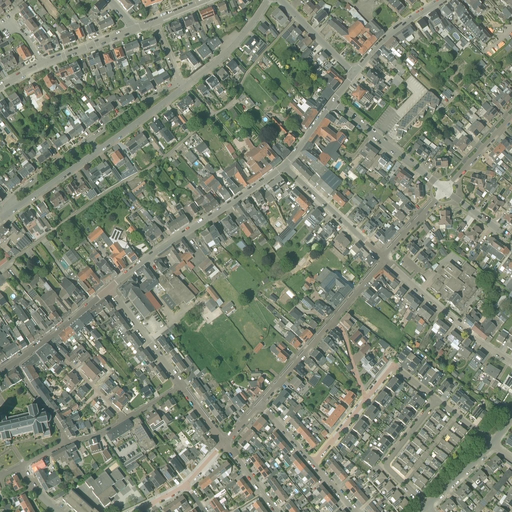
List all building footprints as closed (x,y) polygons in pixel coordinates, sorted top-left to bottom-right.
[(0,0),(2,2),(8,9),(10,8),(9,6),(11,5),(10,3),(13,1),(11,0),(0,0)] [(134,2),(136,0),(132,0),(130,2),(123,7),(127,12),(136,5),(134,2)] [(240,7),(243,10),(252,2),(249,0),(240,0),(243,3),(240,7)] [(392,7),(398,13),(400,11),(401,12),(405,8),(399,2),(396,0),(393,0),(391,2),(392,4),(390,6),(392,7)] [(474,13),(476,11),(480,6),(477,2),(476,0),(463,0),(468,6),(474,13)] [(502,13),(507,20),(511,16),(511,0),(505,0),(502,3),(506,7),(506,10),(502,13)] [(91,23),(96,19),(99,17),(97,15),(100,13),(103,10),(106,6),(102,1),(91,11),(93,14),(88,19),(89,20),(91,23)] [(459,19),(465,13),(459,7),(454,1),(449,6),(442,12),(447,18),(452,14),(455,15),(459,19)] [(22,19),(29,13),(33,11),(29,7),(28,8),(25,3),(19,8),(22,12),(20,14),(22,16),(21,17),(22,19)] [(308,7),(305,10),(310,15),(313,12),(315,14),(322,8),(318,4),(314,7),(310,3),(307,6),(308,7)] [(226,7),(225,4),(217,7),(221,16),(228,13),(227,10),(227,9),(227,7),(226,7)] [(480,6),(476,11),(479,15),(484,10),(486,12),(489,10),(487,8),(486,9),(482,5),(480,6)] [(41,18),(47,13),(43,8),(37,12),(41,18)] [(323,11),(314,19),(314,20),(319,25),(328,16),(330,10),(324,8),(323,11)] [(206,11),(211,23),(215,22),(217,26),(221,25),(217,17),(215,18),(215,17),(212,9),(206,11)] [(272,16),(281,25),(287,19),(278,10),(272,16)] [(211,23),(206,11),(200,14),(203,21),(205,26),(202,27),(203,30),(205,33),(206,32),(207,30),(205,26),(211,23)] [(430,20),(434,27),(441,22),(445,29),(446,29),(449,33),(455,28),(445,18),(440,21),(435,12),(428,16),(429,19),(430,20)] [(29,13),(22,19),(24,21),(25,20),(27,23),(26,23),(31,19),(32,19),(33,18),(29,13)] [(352,16),(357,21),(364,28),(367,24),(356,13),(352,16)] [(462,23),(469,17),(465,13),(459,19),(462,23)] [(503,24),(507,20),(502,13),(498,17),(503,24)] [(194,16),(189,18),(196,33),(197,33),(196,29),(199,27),(194,16)] [(104,21),(108,28),(114,25),(110,17),(107,19),(108,20),(104,21)] [(465,27),(466,26),(473,20),(472,21),(469,17),(462,23),(465,27)] [(196,33),(189,18),(185,19),(183,19),(183,20),(186,28),(189,27),(189,28),(190,28),(191,30),(190,31),(192,35),(193,37),(196,36),(195,34),(196,33)] [(26,23),(25,24),(27,27),(26,28),(27,29),(34,24),(31,20),(32,19),(31,19),(26,23)] [(91,23),(94,27),(95,28),(98,25),(101,31),(108,28),(104,21),(104,19),(98,22),(96,19),(91,23)] [(367,51),(358,42),(354,38),(356,37),(349,31),(348,32),(338,22),(337,23),(333,19),(329,24),(333,28),(337,32),(363,56),(367,51)] [(93,27),(94,27),(91,23),(89,20),(87,21),(88,24),(84,26),(87,33),(88,33),(90,37),(96,34),(93,27)] [(424,29),(427,27),(422,20),(417,24),(422,31),(430,41),(432,40),(424,29)] [(476,24),(474,22),(473,20),(466,26),(469,30),(476,24)] [(349,31),(356,37),(359,33),(360,34),(365,29),(364,28),(357,21),(349,31)] [(181,35),(181,36),(184,35),(179,22),(176,23),(173,24),(174,24),(173,25),(177,36),(181,35)] [(365,29),(366,31),(369,33),(377,41),(384,34),(381,31),(372,22),(369,25),(365,29)] [(34,24),(27,29),(29,32),(30,31),(32,33),(38,28),(34,24)] [(269,30),(276,39),(279,35),(271,25),(268,28),(264,24),(258,30),(264,35),(269,30)] [(480,28),(478,26),(476,24),(469,30),(473,34),(480,28)] [(62,25),(60,27),(66,35),(70,44),(76,42),(73,33),(69,35),(66,30),(62,25)] [(77,26),(77,25),(71,27),(75,32),(77,37),(78,36),(79,40),(85,38),(82,30),(81,30),(80,26),(77,26)] [(177,36),(173,25),(171,25),(169,26),(166,27),(169,33),(168,33),(171,40),(174,39),(174,37),(177,36),(177,37),(177,36)] [(416,32),(410,25),(400,32),(405,40),(416,32)] [(66,35),(60,27),(59,27),(56,29),(60,34),(61,38),(64,46),(70,44),(66,35)] [(476,38),(484,31),(484,30),(483,31),(480,28),(473,34),(476,38)] [(44,35),(39,29),(33,33),(35,35),(34,36),(36,39),(35,39),(36,41),(44,35)] [(297,38),(300,41),(302,38),(300,36),(302,34),(297,29),(291,34),(288,30),(281,37),(287,43),(293,37),(296,40),(297,38)] [(207,40),(205,33),(203,30),(199,32),(202,40),(198,41),(200,46),(208,42),(207,40)] [(477,37),(480,40),(480,41),(488,35),(484,31),(476,38),(477,37)] [(405,40),(400,32),(393,37),(400,44),(402,43),(400,41),(402,40),(403,41),(405,40)] [(47,33),(46,34),(44,35),(36,41),(38,43),(39,42),(41,45),(42,44),(43,47),(49,45),(48,41),(52,40),(47,33)] [(370,40),(368,42),(366,44),(370,48),(377,41),(369,33),(366,36),(370,40)] [(480,41),(484,44),(482,46),(484,48),(487,46),(485,44),(491,39),(488,35),(480,41)] [(196,52),(203,60),(211,54),(211,53),(222,44),(217,38),(208,42),(200,46),(195,48),(197,51),(196,52)] [(302,38),(300,41),(302,43),(298,46),(301,49),(304,46),(307,48),(312,42),(308,38),(306,39),(305,39),(304,40),(302,38)] [(400,46),(392,38),(387,43),(396,51),(401,56),(396,51),(400,46)] [(452,49),(455,46),(447,38),(444,41),(452,49)] [(157,45),(155,39),(148,42),(151,50),(155,48),(157,47),(157,45)] [(252,52),(258,45),(252,39),(246,46),(252,52)] [(370,48),(366,44),(361,39),(358,42),(367,51),(370,48)] [(261,40),(260,41),(258,43),(262,47),(255,55),(258,57),(268,46),(261,40)] [(49,45),(43,47),(42,48),(43,51),(44,50),(45,53),(53,50),(51,45),(50,45),(48,41),(49,45)] [(148,42),(141,44),(144,52),(151,50),(148,42)] [(192,49),(189,42),(186,44),(185,47),(185,48),(182,49),(184,53),(187,51),(188,51),(192,49)] [(22,58),(24,61),(31,57),(27,49),(26,49),(25,48),(26,47),(24,43),(20,45),(22,49),(17,51),(21,58),(22,58)] [(131,45),(134,53),(140,51),(137,43),(131,45)] [(387,43),(383,47),(394,58),(394,57),(396,55),(399,58),(401,56),(396,51),(387,43)] [(131,45),(124,48),(129,61),(131,60),(130,56),(134,55),(134,53),(131,45)] [(391,64),(399,72),(402,75),(407,70),(395,59),(394,58),(383,47),(378,52),(380,54),(389,63),(390,63),(391,64)] [(124,68),(122,65),(122,63),(125,61),(121,49),(120,49),(119,49),(118,49),(118,50),(115,51),(117,57),(114,59),(117,67),(118,70),(124,68)] [(410,53),(412,55),(416,58),(418,56),(412,50),(410,53)] [(184,53),(180,54),(179,55),(181,62),(188,59),(192,64),(194,67),(198,64),(192,56),(188,51),(187,51),(184,53)] [(5,57),(11,68),(12,68),(13,68),(15,67),(14,67),(17,65),(15,60),(12,53),(5,57)] [(107,69),(105,70),(106,72),(108,78),(114,76),(114,75),(113,73),(112,73),(112,70),(110,64),(114,63),(111,53),(104,56),(106,62),(105,62),(106,65),(107,65),(108,68),(107,68),(107,69)] [(315,62),(319,59),(324,64),(328,59),(323,53),(320,56),(317,54),(314,57),(313,60),(315,62)] [(98,55),(97,56),(93,57),(99,75),(106,72),(105,70),(105,67),(103,68),(98,55)] [(375,69),(380,74),(382,72),(378,68),(381,66),(375,60),(378,57),(375,55),(369,61),(377,68),(375,69)] [(418,61),(416,58),(412,55),(408,58),(414,64),(418,61)] [(3,67),(6,71),(9,70),(11,69),(11,68),(5,57),(0,59),(0,62),(2,67),(3,67)] [(96,78),(100,77),(99,75),(93,57),(87,59),(91,69),(92,73),(94,72),(96,78)] [(146,63),(144,57),(139,59),(141,62),(138,63),(139,65),(146,63)] [(475,66),(479,71),(487,66),(483,60),(475,66)] [(232,61),(226,66),(235,75),(240,70),(244,75),(246,71),(240,65),(238,67),(232,61)] [(74,74),(79,79),(83,83),(85,81),(82,78),(78,74),(77,74),(77,73),(81,71),(77,63),(76,64),(75,63),(73,64),(73,65),(72,66),(73,67),(71,68),(70,67),(74,74)] [(70,67),(68,68),(67,67),(66,68),(65,69),(70,80),(74,79),(77,82),(79,79),(74,74),(70,67)] [(145,70),(147,72),(151,79),(153,78),(155,81),(154,82),(158,87),(164,83),(159,75),(156,77),(156,76),(154,77),(148,68),(145,70)] [(65,84),(68,87),(70,85),(72,84),(70,80),(65,69),(64,69),(63,69),(62,70),(59,71),(59,72),(55,74),(59,79),(62,78),(62,79),(63,79),(66,78),(67,82),(65,84)] [(345,81),(344,81),(331,69),(326,74),(335,81),(340,86),(345,81)] [(223,82),(229,78),(222,70),(217,74),(223,82)] [(383,80),(371,71),(370,71),(369,71),(369,72),(369,73),(369,74),(366,78),(371,82),(371,83),(370,84),(375,87),(374,88),(377,90),(375,94),(381,98),(383,95),(378,91),(382,87),(383,88),(385,86),(381,82),(383,80)] [(142,84),(147,93),(154,89),(150,84),(148,81),(151,79),(147,72),(144,74),(148,80),(142,84)] [(159,75),(164,83),(170,80),(166,72),(159,75)] [(322,80),(328,85),(332,79),(327,74),(322,80)] [(395,78),(401,84),(402,85),(405,82),(400,77),(397,74),(396,76),(394,78),(395,78)] [(51,76),(44,79),(47,84),(46,85),(47,87),(48,88),(49,89),(50,89),(50,90),(53,91),(55,90),(56,87),(55,86),(58,85),(56,81),(54,82),(51,76)] [(215,87),(218,91),(217,92),(219,95),(223,92),(222,91),(225,89),(221,84),(219,86),(213,78),(207,82),(213,89),(215,87)] [(340,86),(335,81),(329,88),(334,93),(340,86)] [(69,88),(67,87),(68,87),(65,84),(63,82),(59,85),(65,92),(69,88)] [(136,88),(134,83),(129,85),(134,92),(137,90),(141,97),(147,93),(142,84),(136,88)] [(197,90),(200,94),(203,98),(209,93),(208,92),(206,89),(207,89),(203,85),(197,90)] [(32,86),(30,87),(29,87),(27,88),(27,89),(24,90),(26,93),(25,94),(27,97),(34,93),(37,99),(42,96),(38,87),(34,89),(32,86)] [(359,87),(352,96),(356,99),(355,100),(359,103),(359,102),(365,106),(368,102),(370,104),(374,99),(378,102),(381,98),(375,94),(372,92),(369,95),(359,87)] [(318,114),(329,100),(334,93),(329,88),(323,96),(324,97),(322,100),(321,99),(321,100),(321,101),(317,107),(309,101),(307,103),(305,101),(307,103),(306,105),(318,114)] [(500,94),(498,96),(506,104),(510,100),(505,95),(498,88),(496,90),(499,92),(500,94)] [(506,104),(498,96),(494,92),(493,94),(497,98),(492,103),(499,110),(502,107),(502,108),(506,104)] [(240,102),(247,96),(244,93),(238,99),(240,102)] [(438,107),(439,102),(431,94),(427,93),(426,96),(424,96),(423,99),(421,99),(421,102),(418,102),(418,105),(416,105),(415,108),(413,108),(412,111),(410,111),(409,115),(407,114),(406,117),(404,117),(403,120),(401,120),(400,123),(398,123),(397,126),(395,126),(394,129),(398,130),(397,133),(403,135),(404,132),(407,132),(408,129),(410,130),(411,126),(413,127),(413,123),(416,124),(416,120),(418,121),(419,117),(423,118),(425,111),(430,112),(431,114),(432,113),(433,110),(435,111),(436,106),(438,107)] [(49,103),(51,101),(53,99),(47,94),(44,97),(49,103)] [(9,104),(9,105),(15,114),(18,112),(18,113),(15,108),(21,104),(15,95),(9,99),(13,105),(10,106),(9,104)] [(114,95),(111,97),(115,102),(118,101),(123,109),(129,105),(124,97),(123,96),(119,99),(117,95),(115,97),(114,95)] [(124,97),(129,105),(135,101),(131,96),(129,97),(127,95),(124,97)] [(102,105),(108,114),(114,110),(111,105),(115,102),(111,97),(111,96),(106,99),(109,102),(106,104),(102,99),(99,101),(102,105)] [(192,102),(188,97),(183,101),(188,108),(190,106),(191,107),(194,105),(196,103),(199,107),(202,104),(197,98),(192,102)] [(188,108),(183,101),(177,106),(181,111),(180,112),(182,114),(189,109),(188,108)] [(300,105),(298,107),(306,115),(314,120),(318,114),(306,105),(307,103),(305,101),(304,101),(302,103),(307,106),(304,109),(300,105)] [(13,116),(18,113),(18,112),(15,114),(9,105),(6,106),(4,102),(0,104),(0,109),(4,116),(6,119),(12,115),(13,116)] [(302,126),(307,130),(314,120),(306,115),(298,107),(293,102),(290,105),(297,112),(296,113),(298,115),(299,120),(301,122),(300,123),(302,125),(302,126)] [(102,118),(108,114),(102,105),(99,108),(100,109),(97,111),(102,118)] [(497,113),(489,106),(488,108),(490,110),(487,113),(493,118),(497,113)] [(240,115),(234,109),(231,112),(231,113),(230,114),(234,120),(240,115)] [(487,113),(483,109),(479,114),(489,123),(493,118),(487,113)] [(88,113),(86,114),(93,125),(99,121),(93,112),(89,115),(88,113)] [(170,112),(164,117),(169,123),(171,125),(176,121),(185,131),(188,129),(184,125),(178,117),(178,116),(175,118),(170,112)] [(345,126),(346,127),(349,124),(334,112),(331,112),(328,115),(327,115),(318,128),(340,146),(346,139),(339,133),(337,136),(326,128),(330,123),(338,127),(345,126)] [(93,125),(86,114),(84,115),(86,118),(81,121),(87,129),(93,125)] [(178,117),(184,125),(187,122),(181,115),(178,117)] [(285,136),(288,133),(274,118),(271,121),(285,136)] [(67,120),(71,125),(75,131),(78,136),(84,131),(78,123),(75,126),(74,124),(70,119),(67,120)] [(480,133),(484,128),(476,121),(472,125),(480,133)] [(160,125),(158,122),(150,128),(153,131),(153,130),(156,135),(160,132),(163,136),(166,135),(171,141),(175,139),(163,123),(160,125)] [(346,127),(352,132),(355,128),(349,124),(346,127)] [(6,125),(2,128),(8,136),(12,132),(6,125)] [(461,134),(463,131),(456,125),(453,127),(461,134)] [(467,130),(475,137),(480,133),(472,125),(467,130)] [(320,138),(321,137),(329,144),(328,145),(330,146),(331,144),(338,149),(340,146),(318,128),(315,134),(320,138)] [(78,136),(75,131),(72,132),(71,130),(67,132),(72,140),(78,136)] [(142,134),(134,140),(138,146),(144,142),(147,145),(149,144),(142,134)] [(290,148),(297,140),(290,134),(283,143),(290,148)] [(331,159),(334,162),(335,162),(336,160),(339,157),(335,153),(338,149),(331,144),(330,146),(328,145),(325,149),(319,144),(321,141),(320,141),(319,139),(320,138),(315,134),(310,140),(314,143),(315,144),(322,153),(323,155),(330,160),(331,159)] [(63,146),(69,142),(64,135),(58,139),(63,146)] [(416,153),(421,157),(426,150),(429,146),(429,145),(429,146),(423,142),(426,139),(422,136),(413,147),(418,150),(416,153)] [(462,136),(458,140),(466,148),(470,143),(462,136)] [(50,139),(46,142),(50,147),(54,145),(57,150),(63,146),(58,139),(56,141),(54,138),(51,141),(50,139)] [(504,140),(500,145),(505,149),(508,152),(511,148),(511,142),(509,139),(506,142),(504,140)] [(134,140),(126,146),(133,155),(135,154),(133,151),(138,146),(134,140)] [(330,166),(327,164),(330,160),(323,155),(322,153),(319,157),(311,151),(313,148),(312,148),(315,144),(314,143),(310,140),(308,143),(308,142),(301,153),(302,154),(314,163),(315,164),(317,162),(323,166),(324,167),(327,169),(330,166)] [(443,143),(449,147),(451,149),(453,146),(446,140),(443,143)] [(454,145),(462,152),(466,148),(458,140),(454,145)] [(39,151),(40,152),(46,161),(52,157),(47,150),(50,147),(46,142),(40,146),(42,148),(39,151)] [(284,160),(291,153),(285,147),(280,142),(273,148),(284,160)] [(195,149),(199,155),(208,149),(203,143),(195,149)] [(255,148),(256,149),(263,158),(264,158),(267,155),(272,150),(265,143),(257,150),(255,148)] [(231,155),(235,152),(230,144),(226,146),(231,155)] [(365,159),(366,158),(373,149),(368,145),(363,151),(362,150),(359,154),(365,158),(365,159)] [(504,156),(506,157),(511,163),(511,162),(511,158),(508,155),(503,151),(505,149),(500,145),(496,148),(504,156)] [(433,157),(437,152),(440,148),(438,146),(436,148),(435,148),(434,149),(429,146),(426,150),(421,157),(425,160),(429,156),(429,157),(431,155),(433,157)] [(261,160),(262,162),(265,165),(264,165),(266,168),(264,170),(259,164),(258,163),(252,168),(254,172),(258,170),(263,176),(270,172),(273,170),(273,169),(270,166),(264,158),(263,158),(256,149),(255,148),(249,153),(256,161),(260,159),(261,161),(261,160)] [(496,148),(492,153),(501,160),(504,156),(496,148)] [(373,149),(366,158),(368,160),(371,157),(373,159),(378,153),(373,149)] [(273,169),(282,162),(272,150),(267,155),(274,163),(270,166),(273,169)] [(32,154),(30,151),(27,154),(32,160),(35,158),(41,165),(46,161),(40,152),(36,155),(34,153),(32,154)] [(119,152),(118,151),(115,153),(116,154),(112,157),(115,161),(113,163),(116,166),(124,159),(121,155),(120,156),(118,153),(119,152)] [(22,155),(28,162),(31,159),(25,152),(22,155)] [(184,157),(191,165),(197,160),(190,152),(184,157)] [(258,163),(256,161),(249,153),(245,156),(247,160),(249,158),(251,161),(247,163),(252,168),(258,163)] [(500,161),(501,160),(492,153),(488,157),(496,164),(500,160),(500,161)] [(292,166),(298,172),(301,168),(302,168),(304,166),(308,162),(311,165),(314,163),(302,154),(295,162),(292,166)] [(389,161),(383,156),(380,160),(378,163),(384,167),(389,161)] [(447,159),(441,160),(441,168),(448,168),(447,162),(449,162),(452,159),(449,157),(447,159)] [(369,170),(371,167),(375,162),(373,160),(369,165),(366,168),(369,170)] [(441,168),(441,160),(434,160),(434,163),(433,163),(433,167),(435,167),(435,168),(441,168)] [(130,171),(121,177),(124,180),(138,173),(134,167),(133,167),(130,162),(126,165),(130,171)] [(308,181),(311,178),(323,166),(317,162),(315,164),(314,163),(311,165),(307,170),(304,166),(302,168),(301,168),(298,172),(308,181)] [(31,166),(29,163),(26,165),(23,167),(24,168),(24,169),(29,175),(35,171),(31,166)] [(236,163),(223,172),(229,179),(234,175),(241,184),(236,187),(241,191),(247,187),(250,185),(251,184),(242,171),(236,163)] [(111,171),(106,164),(103,165),(103,164),(96,169),(103,178),(107,176),(106,175),(111,171)] [(210,173),(212,175),(215,172),(208,164),(205,167),(210,173)] [(361,167),(358,165),(355,169),(363,177),(365,174),(367,172),(361,167)] [(329,171),(327,169),(324,167),(323,166),(311,178),(317,183),(329,171)] [(346,174),(351,169),(347,166),(343,171),(346,174)] [(500,177),(504,172),(498,166),(495,169),(496,169),(494,171),(500,177)] [(24,169),(24,168),(18,173),(24,180),(29,175),(24,169)] [(103,178),(96,169),(90,174),(93,177),(90,179),(94,184),(99,180),(98,179),(101,176),(103,179),(103,178)] [(251,184),(258,180),(255,175),(252,177),(249,173),(247,174),(244,169),(242,171),(251,184)] [(256,174),(255,175),(258,180),(263,176),(258,170),(254,172),(256,174)] [(342,183),(329,171),(317,183),(316,183),(328,194),(330,196),(331,195),(335,190),(342,183)] [(407,175),(402,171),(399,175),(398,174),(396,177),(393,175),(388,182),(394,186),(397,182),(399,184),(400,184),(407,175)] [(229,179),(223,172),(221,174),(226,181),(232,187),(230,189),(235,196),(241,191),(236,187),(229,179)] [(210,173),(201,180),(209,189),(211,188),(214,192),(218,189),(220,193),(220,194),(223,199),(223,198),(226,202),(231,198),(223,186),(222,187),(212,175),(210,173)] [(405,187),(407,189),(407,188),(409,185),(407,184),(411,178),(407,175),(400,184),(405,187)] [(286,185),(280,177),(274,182),(280,189),(286,185)] [(10,180),(9,180),(15,187),(21,182),(17,178),(11,182),(10,180)] [(15,187),(9,180),(7,183),(6,182),(5,182),(3,179),(1,180),(0,179),(0,183),(1,186),(3,184),(9,192),(15,187)] [(483,189),(484,182),(471,179),(470,183),(478,185),(478,187),(483,189)] [(209,189),(201,180),(198,183),(206,192),(209,189)] [(87,196),(86,197),(90,202),(98,197),(94,191),(93,190),(91,191),(91,190),(88,192),(87,192),(91,190),(85,182),(82,185),(83,185),(78,189),(80,193),(82,195),(85,193),(87,196)] [(271,190),(268,192),(272,198),(273,199),(275,198),(282,192),(280,189),(274,182),(268,186),(271,190)] [(80,193),(78,189),(74,183),(71,185),(70,184),(68,186),(68,187),(67,188),(70,191),(67,193),(70,197),(74,194),(76,196),(80,193)] [(485,190),(489,193),(494,185),(487,183),(485,190)] [(199,187),(196,190),(191,184),(190,185),(196,190),(199,194),(206,202),(213,211),(219,206),(212,198),(209,194),(206,196),(199,187)] [(495,186),(494,185),(489,193),(492,195),(496,190),(495,189),(496,187),(499,189),(500,187),(496,184),(495,186)] [(202,208),(207,215),(213,211),(206,202),(199,194),(196,190),(190,185),(189,186),(193,192),(200,198),(195,202),(198,207),(201,205),(204,207),(202,208)] [(341,195),(338,193),(335,190),(331,195),(333,197),(335,195),(335,196),(333,198),(338,203),(349,192),(351,189),(349,187),(347,190),(346,189),(341,195)] [(295,190),(292,193),(291,193),(285,198),(293,204),(295,202),(301,196),(295,190)] [(268,201),(272,198),(268,192),(264,195),(268,201)] [(338,203),(343,207),(348,202),(347,201),(350,198),(353,196),(349,192),(338,203)] [(396,196),(399,198),(403,202),(399,207),(400,208),(408,215),(410,213),(412,210),(412,209),(407,204),(407,205),(406,203),(409,200),(402,194),(399,192),(396,196)] [(258,193),(252,197),(258,206),(261,204),(262,205),(265,203),(263,200),(264,200),(258,193)] [(63,199),(59,194),(57,195),(58,197),(50,201),(51,203),(52,204),(55,208),(60,205),(59,204),(62,202),(64,205),(68,202),(65,198),(63,199)] [(356,196),(352,200),(355,202),(354,202),(359,206),(363,201),(358,196),(359,196),(357,194),(355,196),(356,196)] [(286,223),(306,200),(304,198),(303,197),(302,197),(301,196),(295,202),(293,204),(295,207),(293,209),(294,210),(291,214),(290,215),(291,216),(286,223)] [(488,208),(491,211),(499,200),(494,196),(491,201),(493,202),(488,208)] [(356,220),(357,221),(370,207),(375,201),(373,199),(372,200),(371,199),(360,211),(359,211),(355,215),(356,216),(354,218),(354,219),(356,221),(356,220)] [(293,230),(303,219),(307,215),(305,213),(308,209),(310,206),(311,205),(306,200),(286,223),(293,230)] [(505,204),(499,200),(491,211),(495,214),(500,207),(501,208),(505,204)] [(242,204),(242,205),(241,205),(247,214),(247,215),(250,219),(252,218),(252,217),(254,216),(255,214),(256,213),(259,217),(259,218),(263,224),(266,222),(259,211),(257,212),(251,203),(250,204),(248,201),(244,203),(243,203),(242,204)] [(377,203),(375,201),(370,207),(357,221),(357,222),(358,223),(359,223),(360,223),(362,221),(363,222),(370,214),(369,212),(373,208),(373,207),(377,203)] [(186,207),(183,209),(187,216),(190,214),(192,218),(198,214),(196,210),(198,209),(193,202),(191,204),(193,206),(187,210),(186,207)] [(400,208),(399,207),(394,202),(392,205),(397,210),(400,208)] [(47,209),(44,203),(37,208),(39,211),(37,213),(40,218),(46,226),(49,230),(52,228),(46,221),(44,217),(48,215),(47,214),(50,212),(47,209)] [(250,219),(247,215),(239,204),(238,204),(238,203),(232,208),(235,211),(237,210),(242,217),(236,222),(251,243),(262,235),(250,219)] [(183,209),(180,204),(174,207),(178,212),(183,209)] [(323,221),(319,217),(321,214),(316,210),(306,220),(311,225),(310,226),(314,229),(318,225),(323,221)] [(367,230),(367,231),(384,212),(382,210),(371,222),(370,220),(366,225),(367,225),(364,228),(365,229),(364,229),(366,231),(367,230)] [(180,229),(190,223),(182,211),(179,213),(181,218),(176,222),(180,229)] [(20,218),(26,227),(28,226),(29,225),(32,223),(33,223),(36,221),(30,212),(20,218)] [(383,214),(384,213),(384,212),(367,231),(368,231),(367,232),(369,234),(370,233),(370,234),(373,231),(374,232),(378,228),(376,226),(382,219),(385,216),(383,214)] [(397,220),(400,223),(405,217),(399,212),(394,217),(397,220)] [(159,215),(153,219),(161,228),(164,226),(161,221),(162,220),(159,215)] [(165,225),(171,235),(180,229),(176,222),(171,215),(168,217),(172,224),(169,226),(168,224),(165,225)] [(231,233),(237,228),(229,217),(225,220),(225,219),(222,222),(222,223),(226,228),(224,231),(232,240),(232,239),(230,237),(232,236),(231,233)] [(46,226),(40,218),(37,220),(43,228),(46,226)] [(397,220),(393,225),(389,229),(379,240),(383,244),(385,244),(388,241),(389,242),(403,226),(400,223),(397,220)] [(24,236),(27,233),(23,229),(20,231),(13,223),(8,228),(9,228),(7,230),(4,227),(2,229),(1,228),(0,228),(0,247),(7,254),(9,252),(12,255),(14,256),(20,252),(13,248),(11,250),(7,246),(10,240),(21,252),(25,249),(30,244),(28,242),(29,241),(24,236)] [(150,231),(156,239),(162,234),(156,226),(155,227),(153,223),(147,228),(150,231)] [(315,245),(315,246),(318,242),(333,225),(330,223),(328,225),(327,224),(322,229),(323,230),(317,238),(311,245),(313,247),(315,245)] [(459,234),(466,225),(462,223),(456,232),(459,234)] [(336,228),(333,225),(318,242),(315,246),(317,247),(320,244),(318,243),(319,242),(320,243),(321,242),(322,243),(325,240),(326,240),(328,238),(327,238),(329,236),(330,236),(335,232),(334,231),(336,228)] [(464,239),(469,242),(478,229),(475,226),(470,233),(469,232),(466,236),(466,237),(464,239)] [(113,246),(99,227),(87,238),(92,243),(100,236),(102,238),(114,255),(110,258),(122,273),(128,268),(128,267),(127,268),(126,265),(124,258),(126,256),(121,249),(118,252),(113,246)] [(213,227),(207,231),(214,242),(216,245),(218,247),(220,246),(219,244),(220,243),(217,239),(219,237),(223,243),(226,241),(219,229),(216,231),(213,227)] [(378,239),(378,240),(379,240),(389,229),(387,227),(386,228),(384,227),(380,231),(380,230),(374,237),(377,240),(378,239)] [(290,229),(281,239),(280,240),(282,242),(292,231),(290,229)] [(482,231),(478,229),(469,242),(468,243),(472,246),(474,243),(476,244),(479,239),(477,238),(482,231)] [(147,238),(151,243),(156,239),(150,231),(146,234),(143,230),(139,233),(144,240),(147,238)] [(296,233),(293,230),(292,231),(287,236),(290,239),(296,233)] [(208,245),(213,242),(217,248),(218,247),(216,245),(214,242),(207,231),(201,235),(204,240),(201,241),(204,246),(201,249),(206,257),(212,253),(211,251),(208,245)] [(443,240),(438,231),(435,233),(439,242),(443,240)] [(347,238),(342,233),(336,239),(339,241),(338,242),(345,249),(350,243),(346,239),(347,238)] [(425,246),(430,241),(435,236),(433,234),(427,240),(427,239),(423,244),(425,246)] [(262,247),(268,242),(263,237),(257,241),(262,247)] [(407,248),(411,252),(416,246),(414,244),(418,239),(416,237),(409,245),(409,246),(407,248)] [(496,242),(490,237),(487,241),(489,243),(488,244),(489,245),(487,248),(482,244),(481,246),(479,249),(487,255),(489,251),(496,242)] [(182,240),(174,245),(177,249),(181,247),(187,254),(183,257),(181,253),(178,255),(185,265),(188,262),(187,260),(189,258),(191,260),(194,258),(192,256),(194,254),(182,240)] [(242,250),(247,245),(242,240),(237,244),(242,250)] [(433,248),(435,246),(430,241),(425,246),(428,249),(424,254),(422,252),(417,258),(420,261),(431,251),(433,248)] [(131,266),(138,260),(133,253),(134,252),(134,250),(133,248),(131,248),(130,248),(129,247),(124,250),(118,242),(113,246),(118,252),(121,249),(126,256),(127,256),(132,264),(131,265),(131,266)] [(416,246),(411,252),(414,255),(420,250),(418,248),(422,244),(420,242),(416,246)] [(496,242),(489,251),(493,254),(500,244),(496,242)] [(356,254),(362,248),(357,244),(351,250),(356,254)] [(498,256),(504,247),(500,244),(493,254),(493,255),(497,258),(498,256)] [(177,263),(169,270),(173,274),(174,274),(173,273),(175,272),(176,273),(176,274),(179,271),(178,270),(185,265),(178,255),(176,251),(172,247),(163,253),(160,255),(164,259),(166,257),(168,256),(169,257),(171,256),(176,262),(177,263)] [(510,252),(504,247),(498,256),(500,253),(504,256),(505,254),(507,256),(510,252)] [(0,251),(7,258),(9,260),(11,258),(0,248),(0,251)] [(362,248),(356,254),(353,257),(356,260),(358,258),(362,263),(364,261),(370,268),(376,262),(369,255),(362,248)] [(443,248),(439,251),(444,257),(448,254),(443,248)] [(73,249),(68,253),(62,257),(70,267),(81,258),(73,249)] [(98,263),(95,260),(100,256),(96,251),(90,257),(99,271),(101,270),(106,274),(108,272),(108,271),(111,268),(104,259),(99,263),(98,263)] [(435,255),(431,251),(420,261),(424,265),(427,262),(427,263),(435,255)] [(472,263),(478,255),(477,254),(476,253),(470,261),(472,263)] [(158,257),(160,259),(165,265),(167,263),(164,259),(160,255),(158,257)] [(160,259),(154,264),(163,276),(170,284),(177,278),(173,274),(169,270),(167,268),(167,269),(160,259)] [(208,278),(215,271),(212,268),(215,266),(209,259),(199,267),(208,278)] [(438,292),(444,296),(449,300),(448,302),(450,304),(451,304),(455,307),(455,306),(456,307),(455,308),(459,310),(468,300),(469,300),(477,289),(475,288),(480,283),(473,277),(473,278),(471,276),(476,271),(466,263),(461,270),(455,264),(453,267),(449,263),(443,270),(441,268),(437,274),(438,274),(437,276),(437,280),(431,287),(438,293),(438,292)] [(507,271),(511,274),(511,273),(511,263),(508,268),(504,264),(500,270),(503,273),(504,272),(505,273),(507,271)] [(153,289),(151,286),(157,281),(148,269),(147,270),(145,267),(144,266),(135,273),(138,277),(143,274),(148,281),(140,286),(139,284),(138,284),(136,286),(156,312),(161,308),(149,292),(153,289)] [(77,276),(88,289),(91,287),(85,280),(88,278),(95,286),(92,289),(91,289),(95,293),(104,286),(93,274),(94,274),(88,267),(77,276)] [(111,268),(108,271),(108,272),(106,274),(108,275),(110,274),(113,279),(117,276),(111,268)] [(384,268),(380,271),(383,275),(380,277),(385,283),(388,285),(393,290),(399,283),(397,282),(396,283),(393,281),(396,278),(384,268)] [(12,276),(8,271),(7,270),(2,275),(7,281),(12,276)] [(379,285),(381,287),(379,285),(381,282),(386,287),(388,285),(385,283),(380,277),(383,275),(380,271),(373,278),(379,285)] [(108,275),(105,277),(104,277),(101,273),(96,276),(99,280),(100,280),(100,281),(104,285),(113,279),(110,274),(108,275)] [(339,304),(352,290),(332,273),(320,287),(324,291),(327,295),(335,285),(340,289),(332,298),(339,304)] [(40,274),(39,274),(28,283),(33,289),(33,290),(37,287),(35,285),(40,281),(43,286),(47,291),(47,293),(52,289),(40,274)] [(92,289),(91,287),(88,289),(77,276),(75,274),(68,281),(77,290),(83,297),(86,300),(87,300),(74,287),(79,284),(90,297),(95,293),(91,289),(92,289)] [(163,276),(157,281),(162,288),(178,307),(184,302),(187,305),(196,298),(177,278),(170,284),(163,276)] [(77,290),(68,281),(66,278),(62,282),(65,285),(61,288),(63,290),(63,291),(70,298),(73,294),(78,300),(74,303),(78,307),(86,300),(83,297),(77,290)] [(380,292),(381,293),(384,289),(381,287),(379,285),(373,278),(376,282),(371,287),(377,292),(378,292),(379,293),(380,292)] [(129,299),(145,320),(156,312),(136,286),(138,284),(134,279),(129,282),(130,283),(128,285),(127,284),(126,286),(124,288),(123,287),(119,290),(127,301),(129,299)] [(305,292),(307,289),(308,290),(311,286),(308,283),(302,288),(305,292)] [(199,292),(191,284),(187,288),(192,293),(195,296),(199,292)] [(212,299),(213,299),(213,300),(215,302),(220,299),(217,295),(213,298),(209,294),(213,291),(210,287),(207,290),(206,291),(208,293),(209,295),(212,299)] [(400,300),(407,292),(401,287),(398,291),(399,291),(395,296),(400,300)] [(56,328),(62,322),(60,319),(56,314),(56,313),(56,312),(53,314),(41,299),(37,294),(33,290),(33,289),(28,293),(34,300),(36,298),(48,314),(51,317),(48,319),(51,322),(56,328)] [(65,315),(60,319),(62,322),(65,320),(71,314),(57,296),(56,294),(52,289),(47,293),(41,299),(53,314),(56,312),(56,313),(57,313),(53,305),(55,304),(57,304),(65,315)] [(384,289),(381,293),(387,299),(389,300),(392,295),(389,293),(384,289)] [(57,296),(71,314),(78,307),(74,303),(71,306),(66,301),(70,298),(63,291),(58,295),(57,293),(56,294),(57,296)] [(330,305),(335,309),(339,304),(332,298),(332,299),(327,295),(324,291),(320,296),(325,300),(326,299),(329,301),(327,303),(329,304),(329,305),(330,305)] [(370,292),(368,291),(364,296),(369,300),(366,303),(372,307),(377,302),(374,300),(378,297),(374,294),(373,295),(371,293),(370,292)] [(385,301),(387,299),(382,294),(381,293),(379,296),(382,298),(385,301)] [(272,294),(269,298),(276,302),(278,299),(272,294)] [(407,301),(411,305),(415,300),(408,294),(404,300),(402,303),(402,304),(405,305),(407,301)] [(501,296),(495,307),(499,309),(505,299),(501,296)] [(305,298),(301,302),(310,310),(311,311),(315,306),(305,298)] [(212,299),(205,305),(210,311),(217,306),(212,299)] [(107,304),(105,301),(105,300),(99,305),(103,310),(106,308),(110,313),(114,309),(109,302),(107,304)] [(415,300),(411,305),(408,308),(408,310),(411,312),(405,320),(408,322),(412,317),(413,315),(416,312),(415,311),(421,304),(420,304),(420,303),(419,302),(418,302),(415,300)] [(329,317),(333,312),(319,301),(316,305),(326,313),(325,314),(329,317)] [(235,310),(233,307),(234,306),(231,302),(222,310),(224,313),(225,313),(227,316),(235,310)] [(35,304),(32,306),(31,307),(51,331),(56,328),(51,322),(50,323),(45,317),(45,316),(40,309),(39,309),(35,304)] [(99,305),(94,309),(99,315),(104,311),(103,310),(99,305)] [(416,330),(419,323),(429,311),(424,306),(418,313),(420,315),(415,320),(417,322),(416,324),(417,326),(416,330)] [(23,323),(23,324),(35,341),(41,338),(45,335),(42,331),(39,333),(38,331),(37,332),(20,307),(13,311),(14,313),(15,313),(20,319),(23,323)] [(31,317),(42,331),(45,335),(50,332),(51,331),(31,307),(30,307),(26,310),(31,317)] [(463,322),(467,325),(475,316),(475,315),(476,314),(474,312),(476,309),(474,307),(469,313),(470,314),(468,317),(467,316),(467,317),(467,316),(467,317),(466,316),(464,317),(465,318),(463,322)] [(467,317),(467,316),(466,316),(472,309),(470,307),(465,312),(464,314),(466,316),(467,317)] [(99,315),(94,309),(88,313),(93,319),(99,315)] [(428,321),(434,314),(429,311),(419,323),(416,330),(420,333),(423,328),(421,326),(425,321),(427,323),(428,321)] [(496,316),(499,319),(505,323),(509,318),(500,311),(496,316)] [(94,321),(93,319),(88,313),(79,321),(89,333),(96,340),(93,343),(96,346),(99,343),(97,341),(101,338),(94,331),(93,332),(88,326),(94,321)] [(122,319),(119,315),(118,313),(111,318),(115,324),(122,319)] [(351,318),(347,314),(340,323),(344,326),(349,331),(357,322),(351,317),(351,318)] [(475,316),(467,325),(472,330),(476,324),(480,320),(475,316)] [(476,324),(472,330),(485,341),(490,335),(489,335),(496,327),(490,322),(492,320),(491,319),(488,316),(479,327),(476,324)] [(115,324),(112,326),(108,329),(110,332),(114,329),(117,326),(119,329),(126,324),(122,319),(115,324)] [(308,326),(313,330),(318,325),(312,320),(310,323),(309,322),(307,324),(308,326)] [(89,333),(79,321),(74,324),(77,328),(78,327),(82,332),(83,334),(86,332),(87,334),(89,333)] [(436,334),(444,325),(439,321),(433,327),(438,331),(436,334)] [(23,323),(16,327),(16,328),(22,337),(22,338),(24,341),(22,337),(19,331),(21,330),(30,344),(35,341),(23,324),(23,323)] [(304,334),(309,339),(313,336),(307,330),(305,332),(299,326),(298,327),(295,323),(293,325),(302,334),(303,333),(304,335),(304,334)] [(74,324),(70,328),(80,339),(83,336),(81,334),(82,332),(78,327),(77,328),(74,324)] [(119,329),(125,337),(130,334),(128,331),(130,330),(126,324),(119,329)] [(13,333),(8,325),(6,326),(6,328),(9,333),(15,343),(20,352),(24,349),(22,346),(14,333),(14,332),(13,333)] [(299,338),(305,344),(309,339),(304,334),(304,335),(303,333),(302,334),(293,325),(290,328),(299,337),(299,338)] [(443,335),(449,329),(444,325),(436,334),(441,338),(443,335)] [(0,349),(8,360),(20,352),(15,343),(9,333),(6,328),(6,326),(5,326),(1,329),(0,328),(0,349)] [(22,346),(24,349),(27,346),(24,341),(22,338),(22,337),(16,328),(16,327),(15,327),(16,328),(13,330),(14,332),(14,333),(22,346)] [(431,327),(425,337),(424,338),(427,339),(433,328),(431,327)] [(80,339),(70,328),(69,328),(64,332),(69,339),(70,339),(72,341),(75,338),(77,341),(80,339),(83,336),(80,339)] [(158,341),(163,349),(171,343),(169,345),(165,340),(168,337),(166,335),(170,332),(168,329),(161,335),(163,337),(158,341)] [(334,330),(329,335),(330,336),(329,338),(333,341),(334,340),(335,341),(337,339),(338,339),(339,342),(342,341),(340,336),(340,335),(334,330)] [(64,332),(59,337),(64,342),(68,347),(71,345),(67,341),(69,339),(64,332)] [(290,344),(296,349),(301,345),(297,342),(298,341),(295,338),(296,337),(291,332),(289,335),(291,338),(291,339),(293,341),(290,344)] [(367,342),(363,338),(357,332),(349,340),(355,346),(359,341),(363,345),(367,342)] [(453,332),(447,339),(452,343),(458,336),(453,332)] [(507,336),(501,333),(496,340),(502,344),(507,336)] [(122,339),(128,347),(138,340),(134,335),(132,336),(130,334),(125,337),(122,339)] [(60,345),(64,342),(59,337),(58,336),(53,340),(62,348),(63,348),(60,345)] [(458,336),(452,343),(458,347),(463,340),(458,336)] [(327,338),(326,338),(325,339),(325,340),(323,342),(335,353),(338,351),(335,348),(336,347),(333,343),(327,338)] [(50,343),(60,353),(63,350),(64,349),(65,350),(63,348),(62,348),(53,340),(50,343)] [(142,346),(138,340),(128,347),(128,348),(131,345),(137,353),(142,350),(140,347),(142,346)] [(436,349),(442,342),(439,340),(432,349),(434,351),(436,349)] [(473,352),(467,348),(471,343),(467,340),(457,352),(467,359),(473,352)] [(319,347),(325,353),(327,350),(328,351),(330,348),(333,351),(331,353),(332,355),(334,352),(335,353),(323,342),(321,345),(321,344),(319,346),(319,347)] [(442,342),(436,349),(439,351),(444,344),(442,342)] [(106,350),(99,343),(96,346),(95,347),(101,354),(106,350)] [(174,350),(175,349),(171,343),(163,349),(168,354),(170,353),(172,356),(176,352),(174,350)] [(257,354),(263,346),(260,343),(253,351),(257,354)] [(281,343),(273,353),(278,358),(277,358),(277,360),(278,360),(280,360),(280,359),(284,363),(289,357),(283,351),(286,348),(281,343)] [(367,345),(360,351),(364,354),(370,348),(367,345)] [(46,346),(43,349),(53,358),(57,354),(48,346),(46,346)] [(79,348),(71,354),(75,358),(76,357),(78,355),(80,356),(83,354),(82,352),(85,350),(81,346),(79,348)] [(70,363),(75,358),(71,354),(70,356),(68,354),(70,352),(68,349),(69,348),(68,348),(65,350),(64,349),(63,350),(60,353),(70,363)] [(56,365),(52,359),(53,358),(43,349),(36,355),(49,371),(53,368),(56,365)] [(406,358),(409,360),(413,355),(406,349),(404,351),(403,350),(400,354),(401,354),(398,358),(399,359),(398,360),(401,363),(402,362),(403,362),(406,358)] [(451,360),(452,359),(457,351),(455,349),(448,358),(451,360)] [(137,353),(143,361),(150,356),(146,351),(144,352),(142,350),(137,353)] [(320,360),(323,356),(316,350),(311,357),(318,363),(318,362),(321,365),(323,362),(320,360)] [(176,352),(172,356),(173,358),(171,360),(176,366),(181,361),(177,356),(178,355),(176,352)] [(87,359),(87,360),(91,357),(87,353),(85,355),(83,354),(80,356),(81,358),(79,360),(81,363),(87,359)] [(478,353),(473,359),(471,362),(477,367),(479,364),(485,358),(478,353)] [(57,354),(53,358),(52,359),(56,365),(53,368),(55,371),(54,372),(57,375),(63,370),(59,366),(63,361),(57,354)] [(21,368),(24,372),(32,367),(32,368),(33,367),(34,367),(35,369),(40,366),(46,373),(48,371),(49,371),(36,355),(22,366),(21,368)] [(96,358),(101,363),(104,366),(106,364),(99,355),(96,358)] [(325,360),(331,364),(335,359),(330,355),(325,360)] [(413,355),(409,360),(412,362),(409,367),(409,368),(412,371),(413,370),(413,371),(417,367),(418,367),(420,364),(419,363),(420,362),(416,358),(416,357),(413,355)] [(147,371),(154,365),(152,363),(154,361),(150,356),(143,361),(147,367),(145,369),(147,371)] [(190,366),(194,364),(188,356),(184,359),(190,366)] [(384,357),(376,365),(367,356),(361,362),(364,365),(362,366),(369,373),(368,373),(375,378),(386,363),(388,361),(384,357)] [(84,374),(86,376),(95,368),(90,362),(93,359),(91,357),(87,360),(83,364),(85,366),(82,370),(85,373),(84,374)] [(318,366),(309,359),(304,364),(313,372),(318,366)] [(187,369),(181,361),(176,366),(182,373),(187,369)] [(302,379),(304,378),(306,375),(301,370),(304,367),(300,364),(293,370),(302,379)] [(154,365),(147,371),(148,374),(152,371),(157,377),(162,372),(158,367),(156,368),(154,365)] [(489,365),(484,373),(486,375),(482,382),(485,384),(487,381),(490,377),(495,369),(489,365)] [(430,376),(434,371),(430,368),(430,369),(425,366),(424,367),(423,366),(420,370),(421,370),(418,375),(419,375),(418,376),(422,379),(422,378),(423,378),(427,374),(430,376)] [(24,372),(31,384),(37,379),(38,379),(39,378),(40,377),(36,372),(35,373),(32,368),(32,367),(24,372)] [(101,374),(95,368),(86,376),(88,378),(89,378),(93,381),(98,377),(100,379),(106,373),(104,371),(101,374)] [(206,368),(200,373),(196,376),(198,379),(202,375),(203,376),(207,373),(208,372),(206,368)] [(495,369),(490,377),(495,380),(491,387),(495,390),(499,383),(495,380),(498,377),(498,376),(498,375),(500,372),(495,369)] [(22,381),(15,370),(3,378),(5,382),(4,383),(1,382),(1,385),(1,389),(2,392),(3,392),(10,388),(10,389),(21,382),(22,381)] [(441,377),(434,371),(430,376),(432,378),(429,383),(430,384),(429,385),(432,387),(433,386),(434,387),(437,383),(438,383),(441,380),(440,380),(440,379),(441,377)] [(459,375),(454,371),(451,375),(456,379),(459,375)] [(62,381),(65,383),(66,384),(63,387),(66,389),(68,387),(71,391),(76,386),(77,386),(80,384),(79,383),(81,382),(76,377),(77,377),(73,372),(71,373),(70,373),(67,376),(68,376),(62,381)] [(157,377),(162,384),(168,380),(162,372),(157,377)] [(139,377),(143,382),(147,378),(143,374),(139,377)] [(322,383),(324,384),(329,388),(334,380),(327,375),(322,383)] [(314,376),(307,383),(314,389),(319,381),(314,376)] [(101,388),(105,392),(112,385),(109,382),(111,380),(109,377),(104,382),(105,384),(101,388)] [(250,386),(251,388),(254,388),(254,389),(257,388),(257,390),(259,391),(260,389),(262,389),(261,384),(264,380),(261,378),(257,382),(248,383),(250,386)] [(302,389),(305,386),(302,383),(296,378),(290,384),(296,389),(299,386),(302,389)] [(390,383),(398,389),(402,384),(403,386),(406,383),(400,379),(399,382),(394,378),(390,383)] [(37,380),(38,379),(37,379),(31,384),(37,393),(45,403),(51,399),(48,396),(53,393),(52,392),(53,391),(53,390),(53,389),(52,389),(51,388),(50,389),(46,384),(43,387),(37,380)] [(196,392),(204,386),(203,386),(201,388),(195,380),(190,384),(196,392)] [(442,387),(438,391),(439,391),(438,392),(442,395),(442,394),(443,394),(447,390),(450,392),(449,393),(454,387),(449,383),(448,384),(445,382),(444,383),(443,382),(441,386),(442,387)] [(482,382),(481,382),(479,386),(477,389),(477,390),(480,392),(485,384),(482,382)] [(389,393),(394,397),(396,395),(394,393),(398,389),(390,383),(386,387),(391,391),(389,393)] [(115,388),(112,385),(105,392),(109,395),(113,391),(115,393),(120,389),(117,386),(115,388)] [(203,396),(204,399),(208,396),(208,395),(211,393),(209,391),(205,393),(204,391),(205,390),(205,388),(204,386),(196,392),(201,398),(203,396)] [(251,388),(250,386),(247,389),(247,392),(253,398),(255,396),(256,396),(259,392),(261,394),(264,391),(262,389),(260,389),(259,391),(257,390),(257,388),(254,389),(254,388),(251,388)] [(81,400),(89,392),(84,387),(78,393),(76,395),(81,400)] [(141,391),(146,399),(152,395),(148,387),(141,391)] [(338,391),(334,387),(329,393),(334,397),(338,391)] [(126,394),(121,389),(116,394),(118,396),(112,401),(114,402),(113,403),(121,410),(123,408),(118,402),(125,395),(126,394)] [(352,401),(356,397),(346,389),(345,391),(348,394),(346,396),(352,401)] [(118,402),(123,408),(132,398),(131,397),(134,394),(130,391),(126,395),(125,395),(118,402)] [(289,395),(284,391),(280,395),(285,400),(292,405),(296,409),(298,406),(291,400),(290,400),(287,397),(289,395)] [(456,392),(453,396),(454,397),(451,401),(452,401),(451,402),(454,405),(455,404),(456,405),(459,400),(462,402),(467,397),(464,394),(463,395),(458,391),(457,393),(456,392)] [(242,392),(239,395),(244,402),(248,399),(242,392)] [(394,397),(389,393),(387,396),(383,392),(379,397),(387,403),(390,399),(392,400),(394,397)] [(412,400),(420,407),(424,402),(419,398),(421,396),(416,392),(414,394),(416,396),(412,400)] [(242,406),(242,407),(246,404),(239,395),(234,399),(231,395),(228,397),(226,394),(230,400),(234,406),(236,404),(239,408),(242,406)] [(54,414),(56,417),(61,413),(59,410),(57,407),(62,403),(63,404),(64,404),(65,405),(66,405),(69,409),(76,404),(76,403),(71,398),(69,395),(68,395),(62,400),(61,398),(57,401),(48,407),(54,414)] [(276,400),(281,405),(285,400),(280,395),(276,400)] [(208,408),(217,401),(214,403),(208,396),(204,399),(206,401),(204,403),(208,408)] [(341,397),(340,399),(349,406),(352,401),(346,396),(344,399),(341,397)] [(45,403),(48,407),(57,401),(54,397),(51,399),(45,403)] [(378,407),(383,412),(385,409),(383,408),(387,403),(379,397),(375,401),(380,405),(378,407)] [(467,397),(462,402),(465,405),(462,409),(462,410),(462,411),(465,413),(466,412),(466,413),(470,409),(471,410),(474,406),(473,405),(474,404),(469,400),(470,399),(467,397)] [(176,402),(175,402),(173,399),(169,402),(168,401),(159,406),(162,410),(167,407),(169,410),(177,405),(176,404),(177,403),(176,402)] [(288,410),(281,405),(276,400),(272,405),(277,409),(279,408),(283,412),(282,413),(285,416),(286,415),(289,412),(288,410)] [(405,406),(410,410),(412,408),(417,411),(420,407),(412,400),(409,405),(407,403),(405,406)] [(217,401),(208,408),(212,413),(219,408),(221,407),(221,406),(217,401)] [(94,406),(99,411),(103,406),(99,402),(94,406)] [(289,422),(293,426),(298,421),(294,417),(297,415),(296,414),(301,408),(302,409),(305,406),(302,403),(300,405),(299,405),(298,406),(296,409),(291,413),(289,416),(292,419),(289,422)] [(342,415),(345,410),(336,403),(335,405),(338,407),(335,410),(342,415)] [(79,408),(78,407),(76,404),(69,409),(61,413),(56,417),(60,424),(72,418),(70,414),(72,413),(74,411),(79,408)] [(288,417),(289,416),(291,413),(296,409),(292,405),(288,410),(289,412),(286,415),(288,417)] [(368,411),(376,417),(379,413),(381,414),(383,412),(378,407),(376,410),(371,406),(368,411)] [(401,414),(409,421),(413,416),(408,412),(410,410),(405,406),(403,409),(405,410),(401,414)] [(51,437),(49,428),(50,427),(50,426),(50,425),(49,424),(50,423),(51,422),(52,420),(51,418),(50,416),(49,415),(47,415),(47,413),(46,412),(45,411),(44,411),(38,412),(37,407),(28,409),(28,412),(28,413),(29,414),(7,419),(6,417),(0,418),(0,435),(1,435),(2,442),(4,442),(5,447),(11,446),(10,443),(10,441),(12,440),(11,438),(33,433),(33,434),(34,436),(34,438),(43,436),(44,438),(51,437)] [(223,414),(216,419),(220,424),(227,419),(226,418),(231,414),(232,415),(236,412),(232,407),(228,409),(222,413),(223,414)] [(223,414),(222,413),(219,408),(212,413),(216,419),(223,414)] [(477,408),(476,408),(474,412),(474,413),(471,417),(472,417),(471,418),(475,421),(475,420),(476,421),(480,416),(482,418),(482,419),(482,420),(487,413),(484,411),(483,412),(478,408),(477,409),(476,409),(477,408)] [(446,415),(439,409),(436,413),(435,414),(432,418),(439,424),(444,427),(446,424),(442,421),(446,415)] [(108,421),(113,416),(108,410),(102,417),(105,420),(103,422),(105,425),(109,423),(108,421)] [(342,415),(335,410),(332,414),(338,419),(342,415)] [(367,422),(372,426),(374,423),(372,422),(376,417),(368,411),(364,416),(369,419),(367,422)] [(152,413),(150,414),(145,417),(148,421),(147,422),(149,426),(154,423),(155,425),(156,425),(162,422),(156,413),(153,415),(152,413)] [(187,418),(191,424),(198,419),(194,413),(187,418)] [(72,418),(60,424),(62,427),(65,433),(74,427),(78,425),(76,423),(73,425),(71,422),(72,421),(73,422),(74,421),(75,422),(80,419),(78,414),(72,418)] [(175,421),(174,419),(173,420),(167,414),(161,418),(167,426),(173,423),(175,421)] [(338,419),(332,414),(328,419),(335,424),(338,419)] [(409,421),(401,414),(398,419),(396,417),(394,420),(399,424),(401,422),(406,426),(409,421)] [(267,422),(261,417),(257,422),(263,427),(265,429),(269,424),(267,422)] [(133,438),(135,436),(138,441),(136,442),(141,450),(143,449),(145,453),(156,446),(138,418),(130,423),(129,421),(106,435),(111,442),(112,442),(114,444),(114,443),(130,433),(131,433),(130,433),(133,438)] [(435,429),(439,424),(432,418),(430,421),(429,422),(428,422),(425,426),(433,432),(437,436),(440,432),(435,429)] [(191,424),(197,432),(204,427),(200,422),(198,423),(196,421),(198,419),(191,424)] [(322,421),(331,428),(335,424),(328,419),(326,422),(323,419),(322,421)] [(356,425),(364,431),(368,427),(370,428),(372,426),(367,422),(365,424),(360,420),(356,425)] [(390,429),(398,435),(402,430),(397,427),(399,424),(394,420),(392,423),(394,424),(390,429)] [(293,426),(297,431),(302,426),(298,421),(293,426)] [(297,431),(301,435),(306,430),(305,429),(308,426),(307,425),(310,423),(308,421),(305,423),(302,426),(297,431)] [(257,422),(253,427),(259,432),(263,427),(257,422)] [(81,429),(86,427),(84,423),(78,425),(74,427),(65,433),(70,439),(76,437),(73,433),(80,428),(81,429)] [(453,434),(461,440),(463,437),(464,436),(464,437),(467,432),(455,423),(453,426),(457,430),(453,434)] [(356,436),(361,440),(363,437),(361,436),(364,431),(356,425),(353,430),(357,433),(356,436)] [(419,434),(419,435),(426,440),(431,444),(433,441),(429,437),(433,432),(425,426),(423,429),(422,431),(422,430),(419,434)] [(200,442),(207,437),(205,435),(208,433),(204,427),(197,432),(195,433),(199,439),(198,439),(200,442)] [(251,429),(250,430),(246,434),(257,444),(259,445),(261,443),(256,439),(258,437),(255,434),(256,434),(251,429)] [(398,435),(390,429),(386,433),(385,432),(383,434),(388,438),(390,436),(394,440),(398,435)] [(306,430),(301,435),(305,440),(310,435),(306,430)] [(309,444),(315,440),(315,439),(318,437),(315,434),(318,432),(316,430),(314,432),(310,435),(305,440),(309,444)] [(461,440),(453,434),(449,431),(446,434),(451,438),(447,443),(454,449),(456,446),(456,445),(457,444),(458,445),(461,441),(461,440)] [(267,445),(268,447),(279,437),(275,433),(270,437),(272,440),(269,442),(267,445)] [(257,444),(246,434),(242,439),(248,443),(250,441),(256,446),(257,444)] [(349,434),(345,439),(353,445),(357,441),(359,442),(361,440),(356,436),(354,438),(349,434)] [(379,443),(387,449),(391,444),(386,441),(388,438),(383,434),(381,437),(382,438),(379,443)] [(422,445),(426,440),(419,435),(417,437),(417,438),(416,439),(415,438),(412,442),(412,443),(420,449),(424,452),(427,449),(422,445)] [(200,446),(202,444),(207,448),(206,448),(210,451),(216,444),(210,438),(209,439),(207,437),(200,442),(198,444),(200,446)] [(283,442),(279,437),(268,447),(270,449),(273,446),(273,447),(276,445),(278,446),(283,442)] [(242,439),(238,444),(243,448),(248,443),(242,439)] [(355,447),(353,445),(345,439),(342,444),(346,447),(344,450),(349,454),(355,447)] [(442,439),(440,442),(444,446),(440,451),(447,457),(450,454),(451,452),(451,453),(454,449),(447,443),(442,439)] [(100,443),(97,444),(95,440),(85,443),(86,448),(90,447),(91,452),(102,449),(100,443)] [(318,444),(315,440),(309,444),(313,449),(318,444)] [(278,446),(282,451),(287,446),(283,442),(278,446)] [(371,448),(377,452),(378,450),(383,454),(387,449),(379,443),(375,447),(373,446),(371,448)] [(416,453),(420,449),(412,443),(410,446),(409,447),(405,451),(406,451),(413,457),(418,460),(420,457),(416,453)] [(195,448),(197,451),(200,454),(203,458),(210,451),(206,448),(205,449),(203,447),(201,448),(199,446),(200,446),(198,444),(194,447),(195,448)] [(72,458),(76,465),(81,462),(76,452),(78,451),(76,447),(75,447),(74,445),(68,448),(68,447),(65,448),(69,455),(70,454),(72,458)] [(282,451),(279,454),(274,458),(273,459),(275,461),(281,455),(284,457),(286,455),(286,456),(291,451),(287,446),(282,451)] [(440,451),(436,447),(433,451),(437,454),(434,459),(441,465),(443,462),(444,461),(445,461),(448,457),(447,457),(440,451)] [(63,464),(66,462),(72,473),(79,481),(85,477),(85,476),(78,468),(76,465),(72,458),(70,454),(69,455),(65,448),(51,456),(55,463),(60,459),(63,464)] [(377,452),(371,448),(369,451),(371,452),(368,457),(376,463),(379,458),(375,455),(377,452)] [(190,462),(191,464),(196,460),(195,459),(191,454),(186,449),(179,455),(187,465),(190,462)] [(108,462),(112,459),(107,451),(103,454),(108,462)] [(399,459),(407,465),(411,469),(414,465),(409,462),(413,457),(406,451),(403,454),(404,454),(403,455),(402,455),(399,459)] [(260,460),(263,458),(263,457),(258,452),(255,454),(256,455),(250,459),(254,464),(260,460)] [(331,468),(336,463),(339,461),(342,459),(342,458),(338,453),(335,456),(337,458),(333,461),(332,459),(327,464),(331,468)] [(284,460),(289,467),(298,459),(294,455),(290,458),(288,457),(284,460)] [(427,467),(434,473),(437,470),(437,469),(438,469),(441,465),(434,459),(429,456),(426,459),(431,462),(427,467)] [(376,463),(368,457),(364,461),(367,464),(372,468),(376,463)] [(498,468),(500,471),(502,469),(500,466),(502,464),(496,457),(491,461),(498,468)] [(182,467),(184,466),(178,458),(176,460),(175,459),(170,463),(171,464),(179,474),(183,471),(184,470),(182,467)] [(293,464),(297,468),(302,464),(298,459),(289,467),(290,467),(293,464)] [(403,470),(407,465),(399,459),(397,462),(396,463),(392,467),(405,477),(407,474),(403,470)] [(260,460),(254,464),(258,469),(264,465),(260,460)] [(258,469),(261,474),(270,468),(276,463),(274,460),(265,467),(264,465),(258,469)] [(41,470),(41,471),(43,470),(46,468),(42,461),(31,467),(35,474),(41,470)] [(136,461),(125,468),(130,475),(132,473),(131,472),(132,471),(139,466),(136,461)] [(491,461),(487,465),(492,471),(489,474),(490,475),(498,468),(491,461)] [(231,471),(231,470),(230,469),(232,468),(227,462),(222,467),(226,472),(229,475),(230,474),(231,473),(231,471)] [(336,463),(331,468),(335,473),(340,468),(336,463)] [(306,468),(302,464),(297,468),(301,473),(306,468)] [(427,467),(423,464),(420,467),(424,471),(421,476),(428,481),(430,478),(431,477),(431,478),(435,473),(434,473),(427,467)] [(339,477),(351,466),(350,465),(349,467),(348,466),(346,468),(345,468),(342,470),(340,468),(335,473),(339,477)] [(351,466),(339,477),(343,482),(348,477),(347,475),(349,473),(349,472),(355,467),(353,465),(351,466)] [(174,472),(169,466),(164,469),(166,472),(166,473),(164,475),(169,482),(175,478),(171,473),(174,472)] [(217,470),(228,484),(230,483),(226,477),(227,477),(225,473),(226,472),(222,467),(217,470)] [(273,471),(270,468),(261,474),(265,479),(266,478),(268,480),(278,472),(276,469),(273,471)] [(298,476),(302,480),(305,477),(307,475),(310,472),(306,468),(301,473),(298,476)] [(122,481),(125,478),(118,469),(108,476),(105,472),(99,477),(100,478),(95,482),(91,478),(85,482),(90,489),(91,487),(94,491),(92,492),(97,498),(98,498),(100,501),(105,507),(111,503),(108,499),(110,498),(116,494),(114,491),(117,489),(120,491),(126,486),(122,481)] [(41,470),(35,474),(38,479),(42,477),(44,480),(46,479),(46,478),(41,471),(41,470)] [(157,470),(151,475),(154,479),(151,481),(157,489),(163,485),(160,480),(163,478),(157,470)] [(212,474),(217,479),(220,477),(224,483),(226,485),(228,484),(217,470),(212,474)] [(57,472),(47,477),(46,478),(46,479),(48,482),(50,485),(57,481),(60,485),(61,484),(62,484),(57,473),(57,471),(57,472)] [(476,475),(482,482),(487,478),(481,471),(476,475)] [(307,475),(305,477),(309,482),(314,477),(310,472),(307,475)] [(377,480),(381,484),(384,482),(387,479),(382,472),(380,474),(379,476),(376,473),(375,474),(369,479),(373,484),(377,480)] [(428,481),(421,476),(416,472),(413,475),(418,479),(414,484),(421,490),(424,487),(423,487),(424,485),(425,486),(428,482),(428,481)] [(208,477),(217,489),(219,491),(220,491),(218,488),(219,487),(214,481),(217,479),(212,474),(208,477)] [(482,482),(476,475),(471,480),(474,483),(478,487),(480,489),(485,485),(482,482)] [(11,483),(13,486),(20,482),(17,476),(6,482),(7,485),(11,483)] [(268,483),(272,488),(283,479),(281,476),(275,480),(274,478),(268,483)] [(42,477),(38,479),(42,486),(48,482),(46,479),(44,480),(42,477)] [(203,481),(207,486),(210,484),(215,490),(217,489),(208,477),(203,481)] [(303,494),(305,496),(310,492),(311,491),(310,489),(318,482),(314,477),(309,482),(306,484),(308,487),(305,489),(307,491),(303,494)] [(141,488),(146,496),(152,491),(150,488),(153,486),(147,478),(144,480),(145,480),(142,482),(144,486),(141,488)] [(272,488),(275,493),(281,489),(279,486),(282,484),(282,483),(285,481),(283,479),(272,488)] [(345,485),(350,491),(356,486),(359,483),(361,481),(360,479),(357,481),(356,480),(353,483),(351,480),(345,485)] [(240,489),(245,484),(242,480),(236,484),(238,486),(234,489),(235,489),(233,491),(234,493),(237,491),(240,489)] [(46,492),(52,489),(61,484),(60,485),(57,481),(50,485),(48,482),(42,486),(46,493),(46,492)] [(207,486),(203,481),(198,485),(202,490),(207,486)] [(385,489),(388,493),(389,493),(392,490),(395,487),(389,481),(388,483),(386,484),(384,482),(381,484),(377,488),(381,492),(385,489)] [(9,495),(15,492),(23,488),(20,482),(13,486),(11,487),(13,490),(8,492),(9,495)] [(235,484),(233,482),(225,488),(227,491),(235,484)] [(502,487),(497,483),(493,488),(498,492),(502,487)] [(245,484),(240,489),(244,493),(249,489),(245,484)] [(291,488),(279,498),(283,503),(289,498),(287,496),(292,492),(291,491),(296,487),(295,485),(291,489),(291,488)] [(314,499),(325,490),(321,485),(316,490),(318,492),(315,495),(315,496),(313,498),(314,499)] [(275,493),(279,498),(291,488),(289,486),(286,489),(284,486),(281,489),(275,493)] [(350,491),(354,495),(360,490),(356,486),(350,491)] [(461,490),(467,497),(472,493),(465,486),(461,490)] [(366,497),(371,492),(376,491),(373,487),(369,490),(367,492),(364,495),(358,500),(363,505),(369,500),(366,497)] [(493,488),(489,493),(493,497),(498,492),(493,488)] [(215,496),(216,498),(224,493),(226,492),(224,489),(215,496)] [(241,503),(253,494),(249,489),(244,493),(245,496),(242,498),(242,499),(240,501),(241,503)] [(325,490),(314,499),(310,503),(312,505),(319,499),(319,500),(322,497),(324,499),(329,494),(325,490)] [(354,495),(358,500),(364,495),(360,490),(354,495)] [(392,498),(396,502),(399,499),(403,496),(397,490),(395,491),(396,492),(394,493),(392,490),(389,493),(388,493),(384,497),(388,501),(392,498)] [(464,509),(466,511),(469,511),(470,511),(466,507),(467,506),(463,501),(467,497),(461,490),(456,494),(459,497),(455,500),(464,509)] [(97,511),(95,509),(94,510),(93,511),(71,491),(63,500),(66,503),(67,501),(69,503),(68,504),(72,508),(73,507),(75,509),(74,510),(76,511),(97,511)] [(319,507),(320,507),(318,509),(320,510),(333,499),(329,494),(324,499),(326,501),(319,507)] [(19,502),(20,505),(28,501),(25,495),(14,501),(15,503),(19,502)] [(286,506),(289,511),(295,507),(298,504),(301,502),(306,499),(303,495),(301,496),(302,498),(297,502),(296,501),(293,504),(292,502),(286,506)] [(183,497),(178,500),(182,506),(185,511),(188,511),(192,510),(183,497)] [(396,502),(392,505),(396,510),(400,506),(404,511),(410,505),(405,498),(403,500),(402,502),(399,499),(396,502)] [(209,503),(214,510),(220,505),(223,503),(226,501),(224,499),(219,502),(219,503),(218,503),(216,499),(209,503)] [(335,505),(337,504),(333,499),(320,510),(320,511),(325,506),(329,511),(333,511),(338,509),(335,505)] [(365,508),(368,511),(372,511),(376,509),(379,506),(382,504),(385,501),(383,499),(374,507),(371,503),(365,508)] [(177,509),(178,511),(181,511),(179,508),(182,506),(178,500),(173,504),(177,509)] [(445,504),(451,511),(456,507),(449,500),(445,504)] [(483,500),(479,504),(484,508),(487,504),(483,500)] [(31,506),(28,501),(20,505),(23,510),(31,506)] [(262,506),(258,501),(253,506),(255,508),(251,510),(252,511),(250,511),(248,511),(247,510),(244,511),(254,511),(257,510),(256,510),(262,506)]
